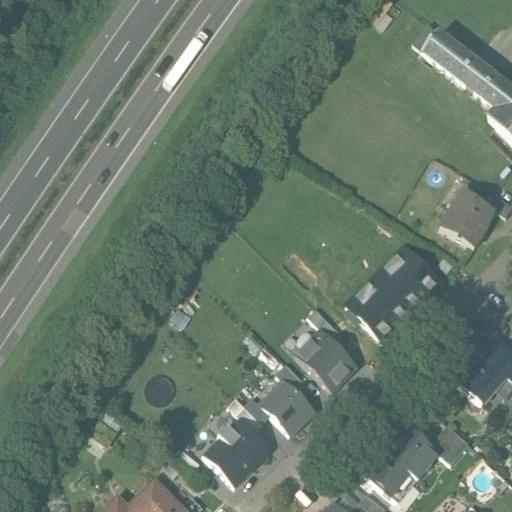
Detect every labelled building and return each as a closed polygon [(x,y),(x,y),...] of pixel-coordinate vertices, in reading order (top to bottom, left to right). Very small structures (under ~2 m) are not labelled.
[(429,30),(414,51),(424,59),(440,38),(429,30)] [(511,101),(511,93),(440,38),(424,59),(498,116),(511,101)] [(511,101),(498,116),(489,125),(511,147),(511,101)] [(459,197),(438,237),(473,256),(495,217),(486,212),(459,197)] [(511,212),(492,201),(486,212),(495,217),(506,223),(511,212)] [(401,255),(372,284),(409,321),(438,292),(401,255)] [(409,321),(372,284),(344,312),(381,348),(409,321)] [(305,324),(318,337),(330,349),(338,341),(314,316),(305,324)] [(294,361),(329,396),(352,372),(330,349),(318,337),(294,361)] [(511,364),(491,347),(455,388),(480,410),(502,384),(511,392),(511,364)] [(275,383),(282,390),(300,408),(310,398),(285,373),(275,383)] [(282,390),(259,413),(268,422),(288,442),(311,419),(300,408),(282,390)] [(260,430),(268,422),(259,413),(252,406),(244,414),(260,430)] [(218,445),(200,463),(232,495),(251,476),(249,474),(267,456),(237,426),(228,435),(225,433),(216,443),(218,445)] [(466,450),(445,431),(427,454),(448,471),(466,450)] [(402,433),(381,458),(377,454),(366,467),(367,468),(358,479),(393,509),(412,486),(414,488),(430,470),(417,459),(424,451),(402,433)] [(131,511),(122,511),(119,509),(116,511),(175,511),(153,490),(131,511)] [(378,511),(365,500),(357,510),(359,511),(378,511)]
